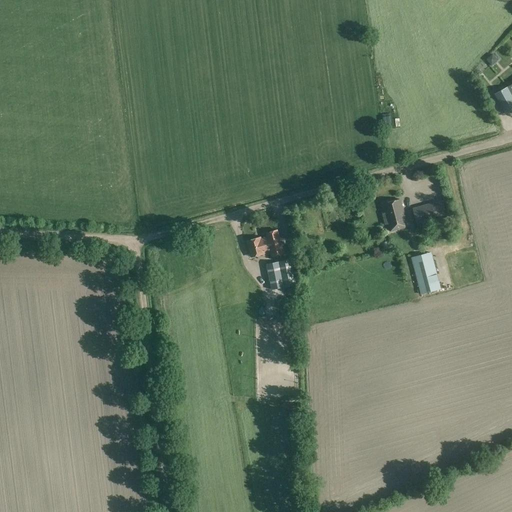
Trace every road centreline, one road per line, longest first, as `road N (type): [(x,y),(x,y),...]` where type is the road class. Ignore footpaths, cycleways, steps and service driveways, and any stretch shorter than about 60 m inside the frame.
road 1 (track): [(132,240),(511,138)]
road 2 (track): [(132,240),(166,511)]
road 3 (track): [(0,233),(132,240)]
